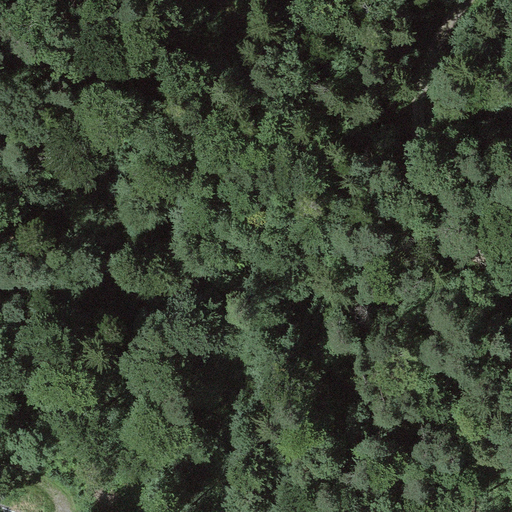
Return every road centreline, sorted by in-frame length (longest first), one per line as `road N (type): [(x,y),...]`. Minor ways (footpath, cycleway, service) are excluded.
road 1 (track): [(511,279),(453,226),(420,172),(415,103),(443,27),(465,0)]
road 2 (track): [(453,226),(416,207),(222,0)]
